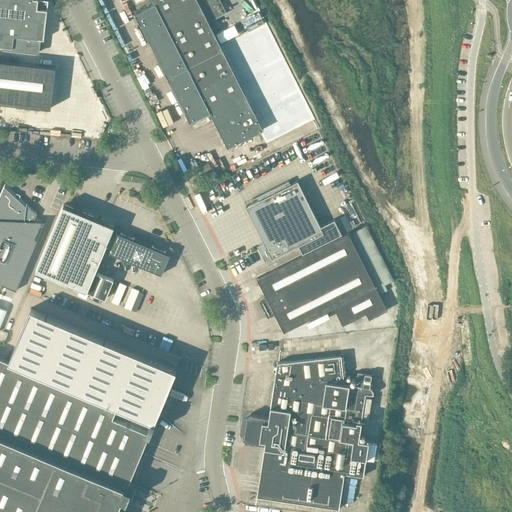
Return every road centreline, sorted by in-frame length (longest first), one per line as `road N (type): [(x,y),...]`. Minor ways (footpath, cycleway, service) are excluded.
road 1 (track): [(290,0),(349,140),(422,273),(430,312),(423,384),(464,387),(503,511)]
road 2 (unclassified): [(222,511),(212,458),(231,328),(150,158)]
road 3 (track): [(416,511),(444,322),(453,306),(455,237),(474,210)]
road 4 (unclassified): [(150,158),(70,0)]
road 5 (motorway): [(511,46),(492,90),(488,125),(511,191)]
road 6 (unclassified): [(0,147),(150,158)]
